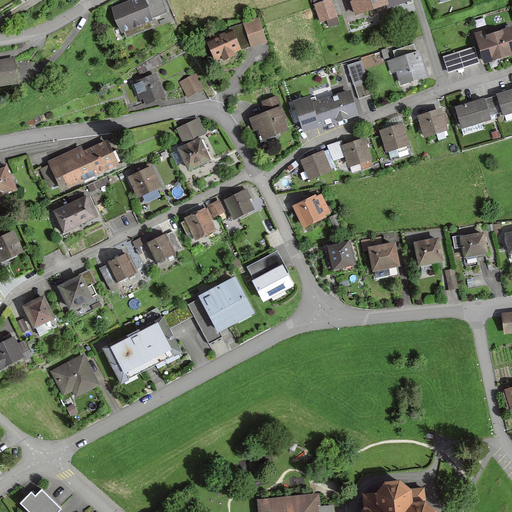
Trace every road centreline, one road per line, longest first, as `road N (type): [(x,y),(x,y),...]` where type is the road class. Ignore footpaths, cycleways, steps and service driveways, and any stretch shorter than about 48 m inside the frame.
road 1 (residential): [(321,320),(289,328),(46,459)]
road 2 (residential): [(260,182),(221,116),(198,109),(0,143)]
road 3 (residential): [(260,182),(321,139),(511,70)]
road 4 (residential): [(473,307),(321,320)]
road 5 (residential): [(321,320),(260,182)]
road 6 (residential): [(473,307),(501,439),(511,451)]
